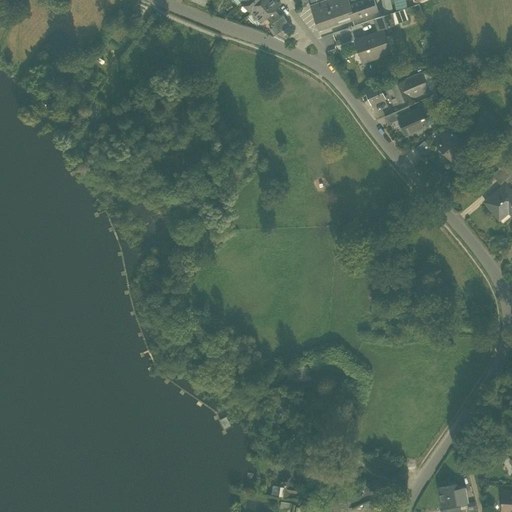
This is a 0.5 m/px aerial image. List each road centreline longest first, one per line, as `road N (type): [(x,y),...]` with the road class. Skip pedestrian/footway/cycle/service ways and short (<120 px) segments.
road 1 (residential): [(330,69),(481,253),(508,316)]
road 2 (residential): [(508,316),(499,359),(404,511)]
road 3 (residential): [(158,0),(330,69)]
